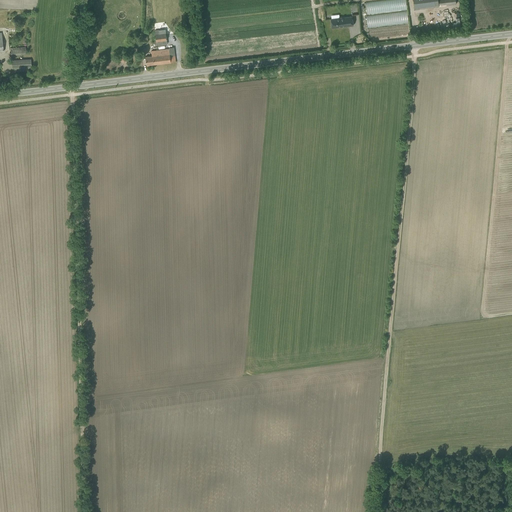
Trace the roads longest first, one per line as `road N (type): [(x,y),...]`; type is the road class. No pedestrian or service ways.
road 1 (secondary): [(73,86),(511,35)]
road 2 (track): [(378,474),(414,47)]
road 3 (track): [(84,511),(72,95)]
road 4 (track): [(378,474),(440,458),(511,458)]
